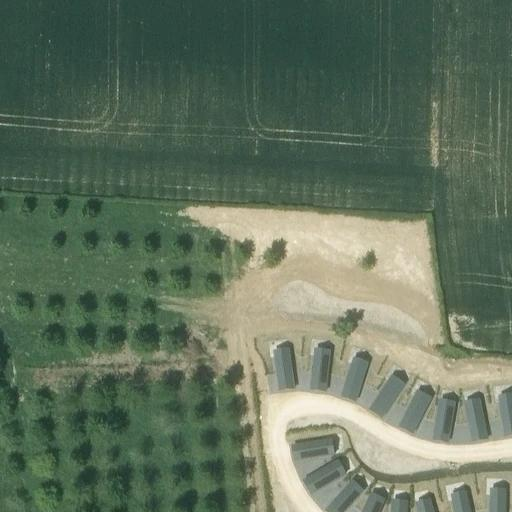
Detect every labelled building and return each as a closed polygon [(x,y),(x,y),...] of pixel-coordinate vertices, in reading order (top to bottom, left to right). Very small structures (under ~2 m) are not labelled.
[(294,390),(290,356),(275,358),(280,392),(294,390)] [(326,393),(329,359),(315,357),(311,391),(326,393)] [(356,402),(366,369),(352,365),(342,398),(356,402)] [(382,419),(401,390),(389,382),(370,410),(382,419)] [(413,435),(429,404),(416,398),(400,428),(413,435)] [(511,436),(511,401),(500,403),(505,437),(511,436)] [(487,440),(481,406),(466,409),(473,443),(487,440)] [(448,443),(454,409),(440,407),(434,441),(448,443)] [(296,462),(329,457),(327,442),(293,448),(296,462)] [(311,495),(341,478),(334,465),(304,482),(311,495)] [(326,511),(345,511),(360,496),(349,486),(326,511)] [(505,511),(505,496),(491,496),(490,511),(505,511)] [(469,511),(467,499),(453,502),(454,511),(469,511)] [(379,511),(382,506),(369,500),(363,511),(379,511)]
